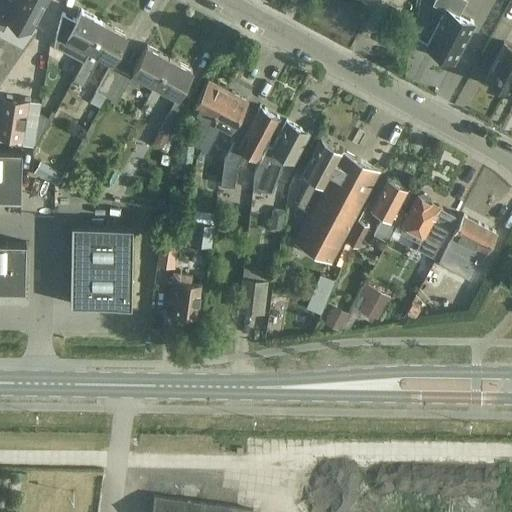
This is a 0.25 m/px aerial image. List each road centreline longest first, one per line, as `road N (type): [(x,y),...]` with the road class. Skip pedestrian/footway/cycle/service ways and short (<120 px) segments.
road 1 (primary): [(511,386),(0,384)]
road 2 (tertiary): [(511,162),(223,0)]
